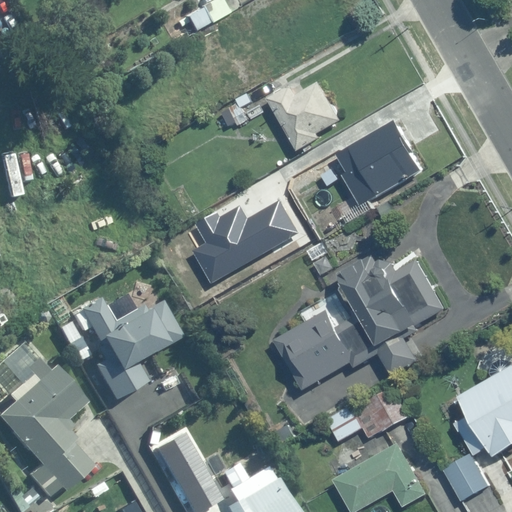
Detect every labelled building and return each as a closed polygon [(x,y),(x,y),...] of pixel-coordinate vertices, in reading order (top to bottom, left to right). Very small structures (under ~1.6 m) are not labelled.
[(244,69),(252,84),(346,32),(328,0),(289,0),(264,14),(279,42),(251,57),(255,63),(244,69)] [(202,9),(186,17),(194,32),(210,24),(202,9)] [(215,26),(171,52),(180,68),(197,59),(203,68),(230,52),(215,26)] [(294,87),(270,100),(299,154),(324,141),(320,134),(344,122),(323,83),(299,96),(294,87)] [(238,101),(240,104),(223,115),(233,129),(239,125),(241,128),(256,117),(250,109),(256,105),(248,94),(238,101)] [(347,176),(363,205),(422,173),(396,124),(340,153),(351,174),(347,176)] [(278,176),(289,196),(329,174),(318,154),(278,176)] [(418,263),(400,273),(386,249),(361,264),(338,277),(359,315),(337,327),(329,312),(277,341),(303,388),(287,398),(306,422),(383,378),(372,359),(386,351),(382,345),(445,309),(418,263)] [(99,362),(90,367),(111,403),(148,382),(136,362),(189,332),(167,294),(114,325),(99,299),(72,314),(82,332),(89,328),(93,335),(86,339),(99,362)] [(0,386),(12,400),(0,410),(0,422),(37,465),(26,475),(49,501),(90,466),(71,444),(75,440),(68,431),(74,426),(68,419),(86,404),(53,367),(47,372),(22,343),(0,362),(0,386)] [(511,371),(461,398),(471,417),(459,423),(476,456),(479,455),(487,470),(499,464),(496,459),(511,450),(511,371)] [(357,405),(330,419),(342,442),(365,430),(371,441),(413,418),(397,388),(359,408),(357,405)] [(402,444),(335,480),(352,511),(364,511),(397,494),(404,509),(430,495),(402,444)] [(472,455),(447,470),(466,502),(491,488),(472,455)] [(204,511),(222,502),(196,458),(180,467),(186,477),(171,485),(186,511),(204,511)] [(296,511),(268,466),(225,493),(230,502),(220,508),(222,511),(296,511)]
